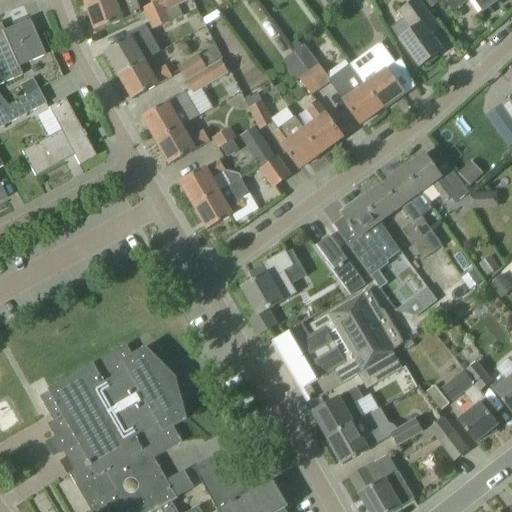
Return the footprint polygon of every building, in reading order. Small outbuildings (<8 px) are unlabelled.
[(100,0),(86,5),(96,31),(122,22),(122,20),(141,14),(135,0),(100,0)] [(143,10),(148,20),(179,6),(179,5),(189,1),(188,0),(158,0),(160,3),(143,10)] [(435,23),(418,0),(414,0),(395,14),(409,33),(399,40),(419,67),(442,51),(426,29),(435,23)] [(467,0),(473,0),(482,12),(498,0),(444,0),(452,11),(467,0)] [(183,16),(179,6),(148,20),(152,30),(183,16)] [(21,75),(14,59),(25,54),(28,62),(44,55),(28,19),(1,31),(0,28),(0,24),(0,77),(2,83),(21,75)] [(129,39),(106,52),(119,76),(144,61),(160,53),(144,25),(126,34),(129,39)] [(381,45),(369,53),(368,52),(367,53),(371,58),(355,70),(351,64),(350,65),(382,109),(383,108),(385,111),(395,103),(393,101),(405,93),(396,80),(404,74),(399,68),(395,71),(393,68),(397,65),(381,43),(380,43),(381,45)] [(330,82),(304,45),(294,52),(308,72),(320,89),(330,82)] [(185,81),(206,69),(198,55),(177,66),(185,81)] [(222,60),(206,69),(185,81),(193,95),(228,74),(226,70),(228,69),(222,60)] [(152,75),(144,61),(119,76),(133,100),(159,86),(158,85),(171,77),(166,67),(152,75)] [(343,83),(334,89),(343,102),(342,103),(360,126),(382,109),(350,65),(337,75),(343,83)] [(320,89),(308,72),(298,79),(310,96),(320,89)] [(0,109),(0,127),(45,103),(38,90),(8,105),(0,109)] [(143,118),(157,141),(182,127),(199,117),(185,93),(143,118)] [(511,97),(502,105),(511,119),(511,97)] [(63,161),(62,158),(72,153),(78,165),(94,157),(84,138),(85,137),(82,131),(81,132),(64,100),(47,108),(59,131),(21,151),(34,176),(63,161)] [(304,130),(322,154),(344,138),(327,114),(326,114),(316,101),(306,108),(316,122),(304,130)] [(249,109),(259,131),(273,124),(263,102),(249,109)] [(295,117),(282,126),(273,132),(283,146),(282,147),(299,170),(322,154),(304,130),(295,117)] [(254,125),(239,134),(254,161),(270,153),(254,125)] [(190,140),(182,127),(157,141),(170,165),(195,151),(195,150),(208,142),(203,133),(190,140)] [(231,128),(212,139),(218,150),(237,139),(231,128)] [(429,204),(439,197),(440,199),(440,198),(444,203),(451,199),(455,204),(469,194),(452,171),(442,178),(425,154),(404,170),(421,194),(422,193),(429,204)] [(277,157),(260,170),(273,189),(290,176),(277,157)] [(180,183),(194,206),(232,184),(219,161),(205,169),(180,183)] [(471,162),(458,174),(470,187),(483,175),(471,162)] [(410,202),(421,194),(404,170),(383,185),(400,209),(412,225),(432,253),(442,246),(423,220),(424,220),(410,202)] [(233,185),(232,184),(194,206),(208,231),(233,216),(232,215),(246,207),(241,199),(249,195),(241,180),(233,185)] [(380,223),(400,209),(383,185),(363,200),(380,223)] [(470,195),(471,210),(497,208),(496,193),(470,195)] [(360,198),(350,205),(352,208),(342,216),(356,236),(346,244),(368,274),(383,263),(375,252),(392,240),(380,223),(363,200),(362,200),(360,198)] [(422,260),(432,253),(412,225),(402,232),(422,260)] [(344,256),(329,236),(317,245),(331,265),(344,256)] [(268,311),(282,303),(297,294),(284,272),(294,267),(285,251),(264,263),(266,266),(251,274),(251,275),(252,275),(256,281),(241,289),(257,316),(251,319),(250,318),(249,319),(259,336),(260,336),(260,334),(276,325),(268,311)] [(503,276),(490,287),(498,297),(511,285),(503,276)] [(415,298),(425,311),(436,302),(426,289),(415,298)] [(343,385),(358,376),(395,355),(393,352),(395,350),(403,343),(385,311),(380,309),(369,291),(363,294),(309,325),(314,333),(303,340),(299,334),(293,338),(290,332),(272,342),(277,351),(279,350),(302,390),(318,381),(318,380),(323,377),(323,378),(337,370),(344,383),(342,384),(343,385)] [(201,511),(198,507),(189,511),(177,511),(172,502),(178,499),(176,496),(154,459),(183,443),(174,427),(187,419),(180,393),(176,394),(170,383),(171,382),(170,380),(169,381),(162,370),(165,367),(146,348),(133,355),(127,345),(48,390),(50,392),(40,398),(58,428),(52,432),(56,438),(51,441),(52,442),(53,441),(60,453),(59,453),(59,454),(63,452),(76,474),(72,476),(71,473),(70,474),(91,511),(201,511)] [(403,369),(395,355),(358,376),(366,390),(403,369)] [(477,362),(464,372),(480,392),(493,382),(477,362)] [(494,392),(511,413),(511,363),(511,364),(511,377),(507,382),(503,377),(491,387),(495,391),(494,392)] [(480,392),(464,372),(442,390),(452,403),(463,394),(475,409),(459,422),(476,444),(498,426),(489,415),(495,410),(480,392)] [(424,394),(438,413),(449,405),(435,386),(424,394)] [(364,418),(356,404),(364,399),(357,388),(338,399),(338,398),(312,413),(328,439),(364,418)] [(364,418),(328,439),(343,466),(369,451),(368,450),(387,440),(372,414),(364,418)] [(390,433),(398,447),(424,432),(416,419),(390,433)] [(430,429),(442,445),(454,461),(467,451),(455,435),(443,419),(430,429)] [(286,511),(285,509),(288,507),(273,480),(253,491),(234,459),(218,468),(212,457),(211,458),(217,469),(200,479),(218,511),(217,511),(286,511)] [(414,499),(413,498),(399,473),(386,481),(375,463),(350,478),(369,511),(393,511),(401,508),(400,507),(414,499)]
